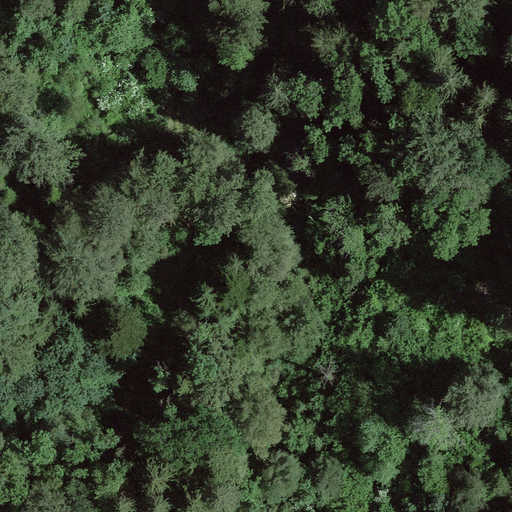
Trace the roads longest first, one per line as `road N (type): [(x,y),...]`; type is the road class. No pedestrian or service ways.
road 1 (track): [(129,511),(135,411),(167,308),(179,230),(182,115),(163,0)]
road 2 (track): [(511,120),(484,0)]
